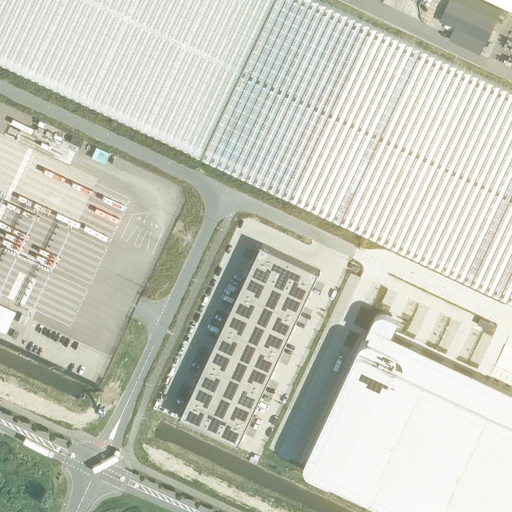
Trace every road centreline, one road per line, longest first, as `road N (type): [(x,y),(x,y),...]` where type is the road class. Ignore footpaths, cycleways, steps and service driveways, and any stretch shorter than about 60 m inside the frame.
road 1 (unknown): [(434,351),(403,338),(376,339),(335,399),(324,426),(326,450),(412,492),(463,395),(454,368)]
road 2 (unclassified): [(511,328),(226,194)]
road 3 (unclassified): [(117,423),(226,194)]
road 4 (unclassified): [(226,194),(0,88)]
